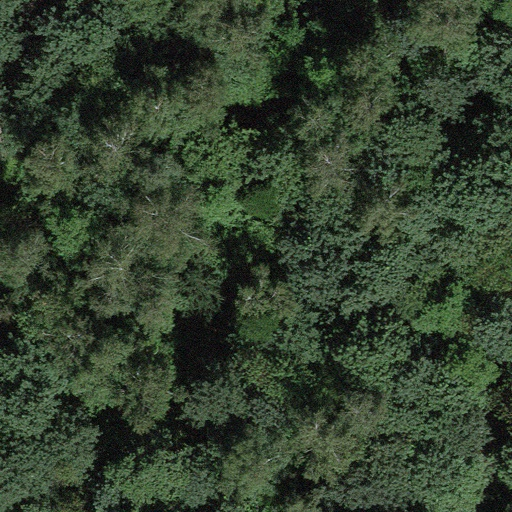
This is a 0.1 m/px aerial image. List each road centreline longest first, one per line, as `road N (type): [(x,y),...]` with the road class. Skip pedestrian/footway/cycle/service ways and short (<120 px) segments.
road 1 (track): [(511,365),(459,511)]
road 2 (track): [(0,133),(31,36),(34,0)]
